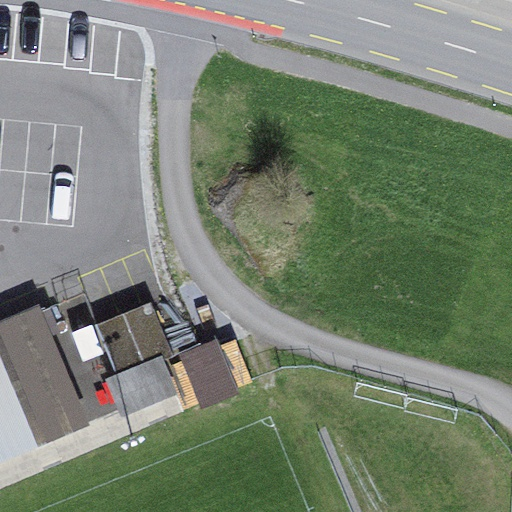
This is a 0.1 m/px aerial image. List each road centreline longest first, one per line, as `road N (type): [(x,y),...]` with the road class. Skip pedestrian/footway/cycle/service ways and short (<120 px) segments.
road 1 (residential): [(511,421),(247,315),(189,253),(176,206),(172,98),(189,0)]
road 2 (secondary): [(280,0),(511,64)]
